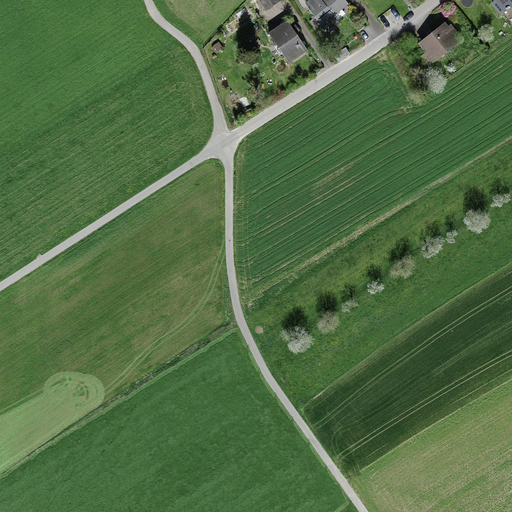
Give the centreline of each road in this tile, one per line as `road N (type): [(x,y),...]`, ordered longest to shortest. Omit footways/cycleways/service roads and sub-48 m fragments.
road 1 (unclassified): [(225,142),(248,343),(359,511)]
road 2 (unclassified): [(225,142),(0,286)]
road 3 (unclassified): [(436,0),(225,142)]
road 4 (unknown): [(0,472),(37,388),(45,257)]
road 5 (track): [(147,0),(196,53),(225,142)]
